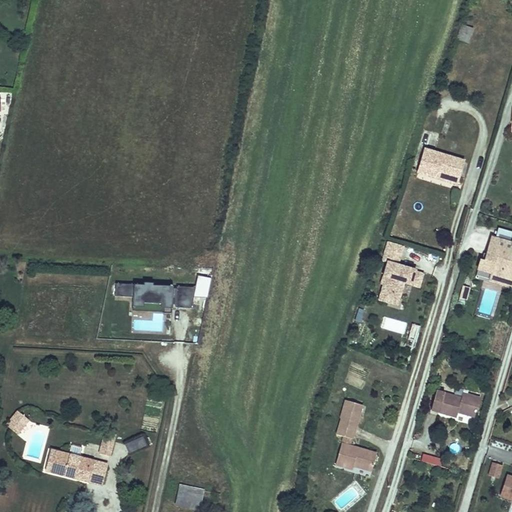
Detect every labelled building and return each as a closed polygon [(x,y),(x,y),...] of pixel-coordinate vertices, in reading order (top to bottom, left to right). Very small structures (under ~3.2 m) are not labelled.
[(465,27),(460,41),(472,44),(476,30),(465,27)] [(464,161),(426,150),(420,172),(440,179),(441,173),(458,179),(464,161)] [(440,179),(457,184),(458,179),(441,173),(440,179)] [(509,242),(511,233),(498,229),(495,238),(509,242)] [(491,237),(487,254),(484,262),(480,260),(478,269),(490,273),(488,279),(508,284),(509,280),(511,280),(511,260),(510,260),(511,251),(511,242),(509,242),(495,238),(491,237)] [(399,258),(384,253),(381,264),(386,265),(379,287),(382,288),(377,303),(386,306),(389,297),(398,299),(402,286),(417,291),(421,278),(402,272),(401,276),(394,274),(399,258)] [(488,279),(490,273),(478,269),(476,275),(488,279)] [(192,288),(115,284),(115,297),(132,298),(132,306),(143,307),(143,304),(163,305),(163,308),(191,309),(192,288)] [(458,299),(466,301),(470,287),(461,286),(458,299)] [(461,399),(436,392),(431,410),(457,418),(459,412),(475,417),(481,399),(463,394),(461,399)] [(362,406),(346,402),(341,421),(357,425),(362,406)] [(32,422),(21,412),(13,421),(18,426),(14,430),(20,436),(32,422)] [(13,421),(9,426),(14,430),(18,426),(13,421)] [(357,425),(341,421),(336,437),(342,439),(341,445),(351,448),(357,425)] [(130,453),(148,445),(143,435),(125,443),(130,453)] [(118,443),(106,441),(102,457),(114,459),(118,443)] [(82,454),(83,446),(72,444),(70,452),(82,454)] [(351,448),(341,445),(336,465),(353,470),(355,466),(372,471),(376,455),(351,448)] [(58,453),(53,451),(47,471),(52,473),(55,465),(58,453)] [(110,468),(58,453),(55,465),(52,473),(65,477),(66,473),(76,476),(75,480),(105,488),(110,468)] [(502,466),(491,463),(488,476),(499,479),(502,466)] [(511,476),(506,475),(499,497),(511,501),(511,476)] [(205,490),(181,485),(177,505),(201,511),(205,490)]
